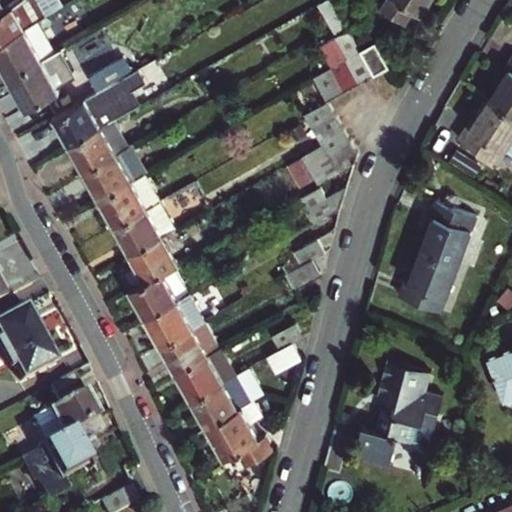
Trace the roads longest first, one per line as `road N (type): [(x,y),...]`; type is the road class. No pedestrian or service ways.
road 1 (residential): [(286,511),(374,191),(480,0)]
road 2 (tertiary): [(176,511),(0,148)]
